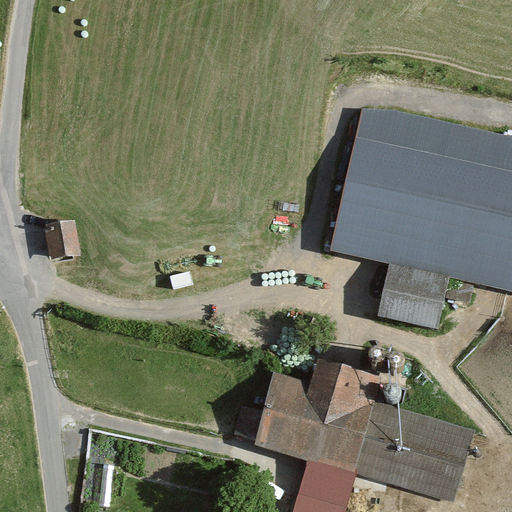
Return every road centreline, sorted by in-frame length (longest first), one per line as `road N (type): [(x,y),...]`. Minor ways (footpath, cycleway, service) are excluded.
road 1 (unclassified): [(60,511),(35,329),(0,244)]
road 2 (unclassified): [(0,185),(24,0)]
